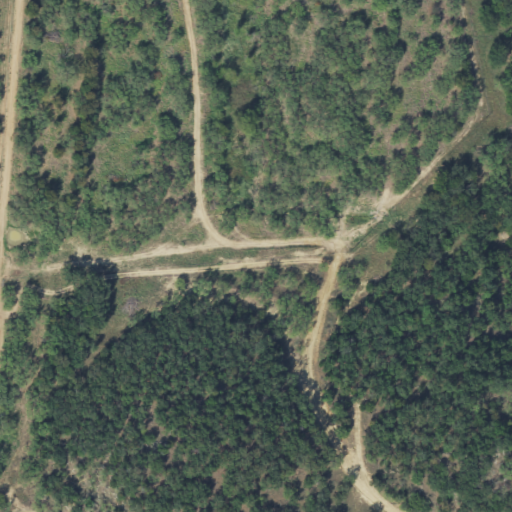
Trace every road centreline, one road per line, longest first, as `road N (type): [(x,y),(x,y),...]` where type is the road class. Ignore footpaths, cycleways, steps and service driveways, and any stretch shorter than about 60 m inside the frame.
road 1 (residential): [(401,511),(351,469),(319,408),(319,334),(339,255),(319,245),(228,247),(211,230),(184,0)]
road 2 (residential): [(0,300),(22,0)]
